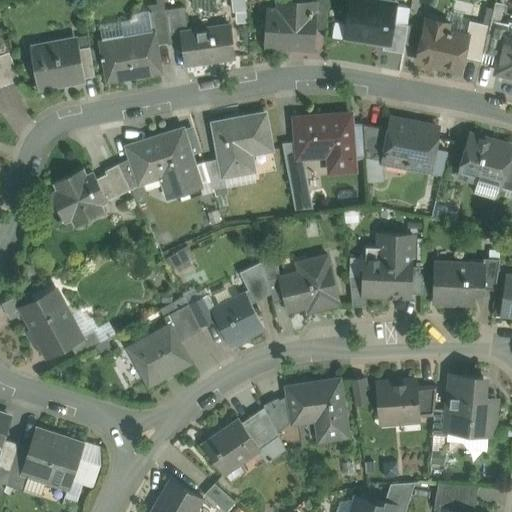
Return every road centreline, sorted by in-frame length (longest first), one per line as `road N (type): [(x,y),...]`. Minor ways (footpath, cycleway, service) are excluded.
road 1 (residential): [(511,112),(292,74),(62,119),(48,125),(26,160),(0,244)]
road 2 (residential): [(152,434),(264,362),(346,340),(436,337),(511,347)]
road 3 (residential): [(0,373),(152,434)]
